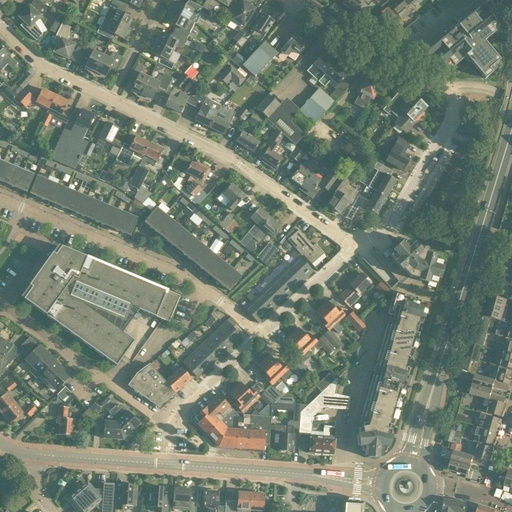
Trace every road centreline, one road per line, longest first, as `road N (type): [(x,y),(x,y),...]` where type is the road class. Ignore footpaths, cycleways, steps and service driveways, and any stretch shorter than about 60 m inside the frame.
road 1 (residential): [(352,248),(386,229),(445,131),(454,111),(450,87),(291,0)]
road 2 (secondary): [(425,411),(511,126)]
road 3 (residential): [(259,338),(189,280),(0,197)]
road 4 (residential): [(352,248),(239,165),(110,98)]
road 5 (residential): [(1,305),(169,423)]
road 6 (tertiary): [(343,479),(168,464)]
road 7 (residential): [(110,98),(43,67),(0,27)]
road 8 (tertiary): [(168,464),(36,455)]
road 9 (residential): [(259,338),(352,248)]
road 10 (residential): [(169,423),(259,338)]
